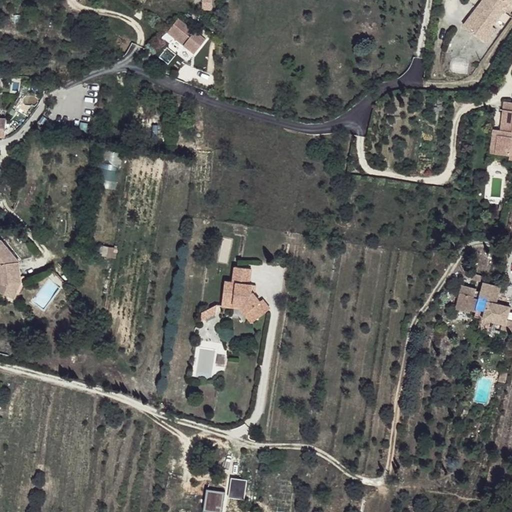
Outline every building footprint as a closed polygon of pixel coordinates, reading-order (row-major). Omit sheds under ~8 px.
[(202,0),(202,9),(212,9),(211,0),(202,0)] [(491,3),(486,0),(483,0),(475,11),(481,16),(491,3)] [(511,0),(486,0),(491,3),(481,16),(497,28),(507,15),(503,12),(511,0)] [(179,19),(167,32),(195,54),(206,39),(195,31),(179,19)] [(199,25),(195,31),(207,38),(210,34),(199,25)] [(511,103),(503,102),(502,110),(500,123),(499,136),(497,136),(494,156),(508,158),(509,152),(511,152),(511,103)] [(500,123),(493,122),(489,155),(494,156),(497,136),(499,136),(500,123)] [(117,180),(119,151),(107,150),(105,172),(107,172),(107,179),(117,180)] [(17,285),(23,287),(27,277),(23,277),(21,272),(26,271),(23,257),(2,236),(0,238),(0,260),(2,263),(7,279),(1,285),(0,286),(15,290),(17,285)] [(222,307),(230,308),(231,304),(236,305),(238,290),(241,268),(236,268),(233,283),(225,282),(222,307)] [(240,305),(242,310),(249,322),(268,312),(262,302),(260,303),(256,294),(253,294),(254,286),(251,285),(253,270),(241,268),(238,290),(236,305),(240,305)] [(511,329),(511,319),(508,318),(509,311),(511,305),(496,302),(499,286),(482,283),(480,292),(475,291),(475,288),(461,286),(456,310),(471,313),(471,311),(477,312),(477,308),(485,310),(484,318),(503,322),(502,328),(511,329)] [(206,309),(205,319),(216,315),(217,305),(206,309)] [(497,380),(505,382),(507,372),(499,371),(497,380)] [(203,509),(220,511),(221,511),(226,490),(207,487),(203,509)]
